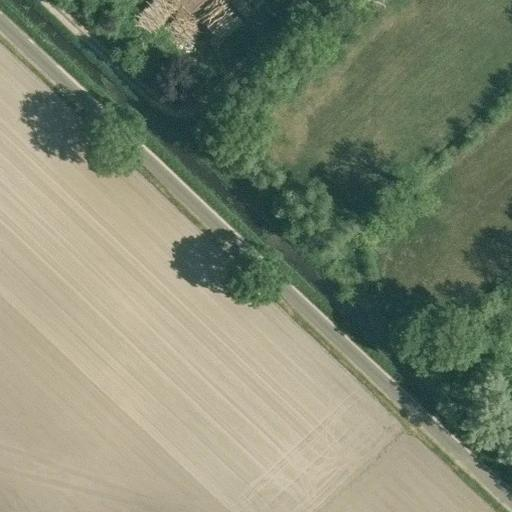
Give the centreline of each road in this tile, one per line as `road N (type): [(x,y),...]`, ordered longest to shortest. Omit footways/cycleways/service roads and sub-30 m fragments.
road 1 (unclassified): [(511,501),(0,22)]
road 2 (track): [(44,0),(156,105),(176,114),(198,110),(292,5)]
